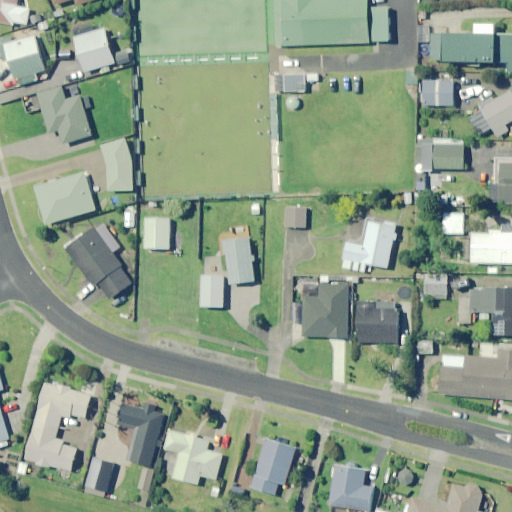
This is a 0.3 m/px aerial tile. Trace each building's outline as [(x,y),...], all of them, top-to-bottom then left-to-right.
[(0,0),(0,22),(14,25),(18,0),(0,0)] [(269,0),(271,40),(356,36),(354,0),(269,0)] [(381,0),(370,0),(363,0),(365,34),(383,33),(381,0)] [(496,24),(476,24),(476,34),(430,33),(429,61),(501,62),(500,72),(511,72),(511,34),(496,34),(496,24)] [(116,63),(107,29),(76,37),(86,72),(116,63)] [(48,69),(35,33),(4,44),(19,87),(38,80),(35,74),(48,69)] [(306,76),(284,76),(284,92),(306,92),(306,76)] [(453,105),(454,80),(424,79),(423,105),(453,105)] [(71,99),(67,87),(40,94),(51,133),(60,131),(64,144),(93,136),(81,96),(71,99)] [(511,121),(511,92),(511,91),(481,107),(492,129),(497,138),(509,131),(505,125),(511,121)] [(464,139),(420,138),(420,169),(464,169),(464,139)] [(131,155),(129,141),(105,143),(110,192),(137,189),(134,155),(131,155)] [(511,164),(499,164),(498,184),(489,184),(488,204),(511,203),(511,164)] [(98,210),(86,170),(36,185),(47,224),(98,210)] [(438,172),(438,175),(429,175),(428,192),(441,193),(441,175),(441,172),(438,172)] [(305,228),(306,209),(286,208),(285,227),(305,228)] [(464,213),(447,213),(447,234),(464,234),(464,213)] [(173,219),(147,218),(145,248),(171,250),(173,219)] [(393,241),(396,241),(398,234),(395,234),(397,224),(384,221),(383,224),(370,221),(365,246),(346,242),(343,259),(367,264),(387,268),(393,241)] [(511,223),(501,223),(501,230),(489,229),(489,234),(471,233),(470,263),(511,264),(511,223)] [(115,246),(101,226),(68,249),(95,287),(100,283),(112,300),(135,283),(111,249),(115,246)] [(219,256),(228,255),(230,284),(255,282),(252,246),(250,227),(232,228),(233,235),(218,236),(219,256)] [(229,273),(204,273),(203,307),(228,308),(229,273)] [(447,299),(447,274),(423,274),(423,299),(447,299)] [(346,339),(348,283),(331,282),(330,288),(305,287),(302,337),(346,339)] [(459,301),(458,323),(471,324),(471,313),(492,313),(492,336),(511,336),(511,289),(470,288),(470,302),(459,301)] [(393,304),(357,302),(354,345),(400,348),(402,316),(393,304)] [(435,342),(413,340),(412,353),(430,354),(434,355),(435,342)] [(511,351),(497,351),(497,358),(465,356),(464,362),(451,361),(451,368),(441,367),(439,395),(511,400),(511,351)] [(0,447),(0,448),(9,446),(8,440),(11,439),(0,402),(0,391),(6,389),(0,369),(0,447)] [(72,391),(73,388),(58,384),(58,387),(47,384),(26,459),(38,462),(37,466),(52,470),(53,466),(73,472),(80,449),(66,445),(67,441),(56,438),(62,417),(72,420),(74,415),(87,419),(93,396),(72,391)] [(147,401),(144,410),(125,404),(119,425),(137,430),(128,461),(152,467),(166,416),(157,413),(160,404),(147,401)] [(188,431),(187,435),(170,431),(165,449),(179,452),(173,478),(199,485),(201,476),(216,479),(222,455),(207,451),(210,441),(199,438),(200,434),(188,431)] [(296,448),(266,439),(251,488),(276,496),(280,483),(285,485),(296,448)] [(118,464),(97,458),(89,487),(109,493),(118,464)] [(365,471),(333,466),(327,505),(371,511),(374,488),(363,486),(365,471)] [(412,484),(413,472),(401,471),(400,483),(412,484)] [(445,508),(441,507),(412,499),(408,511),(482,511),(486,497),(481,488),(449,479),(442,502),(447,504),(445,508)]
